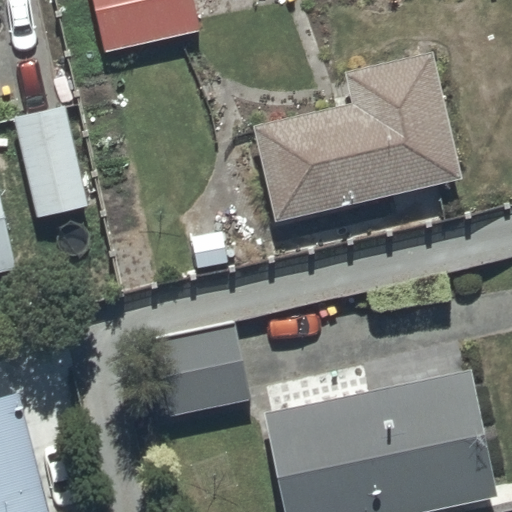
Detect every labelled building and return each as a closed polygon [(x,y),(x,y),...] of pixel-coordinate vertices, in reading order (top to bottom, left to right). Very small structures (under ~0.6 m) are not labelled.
[(197,0),(95,0),(104,43),(202,23),(197,0)] [(352,87),(252,109),(275,206),(280,205),(282,214),(330,202),(329,198),(376,187),(378,193),(432,181),(431,174),(460,167),(429,35),(344,55),(352,87)] [(61,93),(11,105),(36,205),(85,193),(61,93)] [(0,255),(15,252),(0,188),(0,255)] [(250,386),(232,304),(153,324),(170,403),(250,386)] [(473,354),(263,398),(285,511),(370,511),(499,487),(473,354)] [(50,511),(17,374),(0,378),(0,511),(50,511)]
